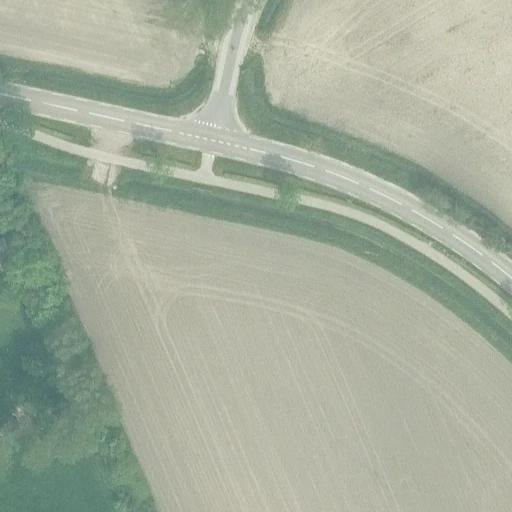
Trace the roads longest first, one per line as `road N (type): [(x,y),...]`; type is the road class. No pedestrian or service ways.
road 1 (secondary): [(511,278),(401,201),(213,138)]
road 2 (secondary): [(213,138),(0,91)]
road 3 (unclassified): [(213,138),(250,0)]
